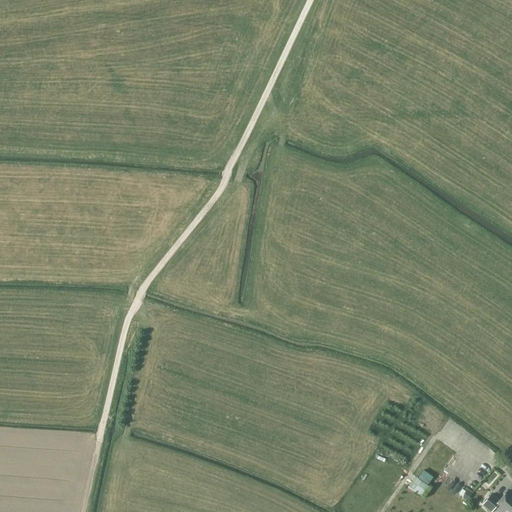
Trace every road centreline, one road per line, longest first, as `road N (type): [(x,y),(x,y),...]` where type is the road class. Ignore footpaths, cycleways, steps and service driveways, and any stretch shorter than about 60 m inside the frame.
road 1 (track): [(310,0),(225,183),(141,290)]
road 2 (track): [(137,299),(82,511)]
road 3 (track): [(382,511),(436,436),(453,436),(511,478)]
